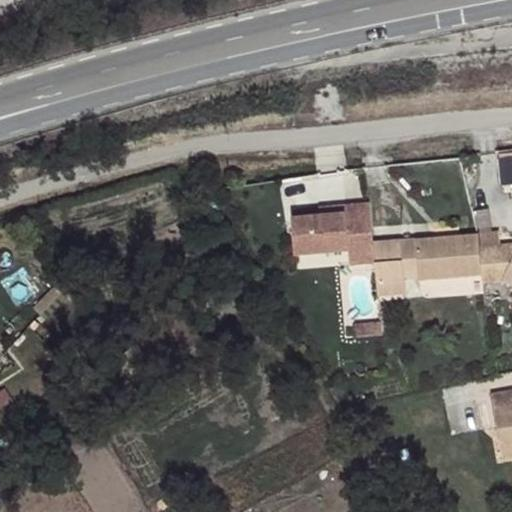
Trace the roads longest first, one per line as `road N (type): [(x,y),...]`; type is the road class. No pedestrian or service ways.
road 1 (unclassified): [(0,211),(176,157),(409,119),(511,115)]
road 2 (secondary): [(473,0),(89,86)]
